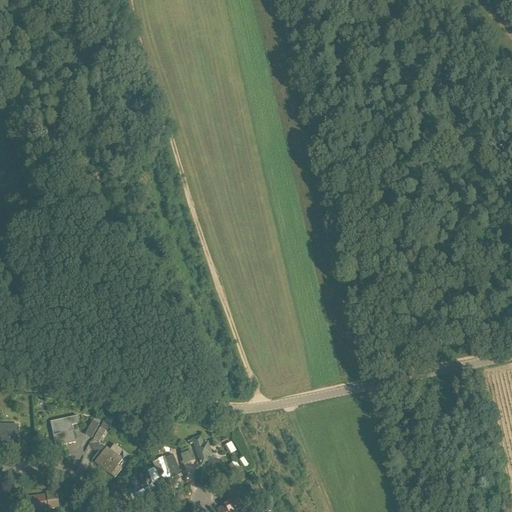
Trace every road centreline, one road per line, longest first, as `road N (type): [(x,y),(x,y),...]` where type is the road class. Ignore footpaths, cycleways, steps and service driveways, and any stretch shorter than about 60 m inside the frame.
road 1 (unclassified): [(511,355),(239,411),(0,378)]
road 2 (track): [(129,0),(262,408)]
road 3 (unclassified): [(110,511),(78,475),(49,463),(0,469)]
